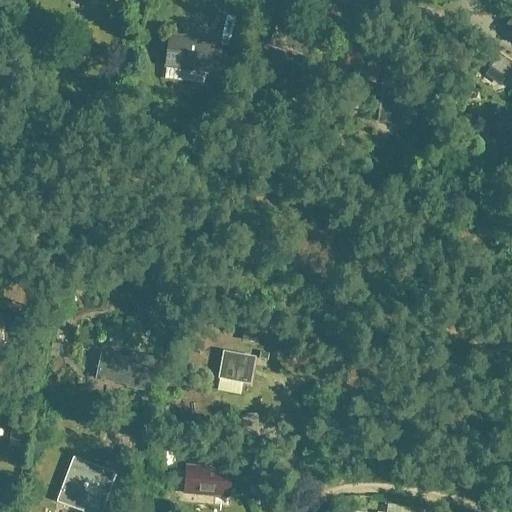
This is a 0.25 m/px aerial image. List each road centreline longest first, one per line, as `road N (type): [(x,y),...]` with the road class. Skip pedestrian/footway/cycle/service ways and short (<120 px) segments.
road 1 (track): [(299,511),(339,491),(376,486),(501,511)]
road 2 (track): [(344,0),(485,22),(473,0)]
